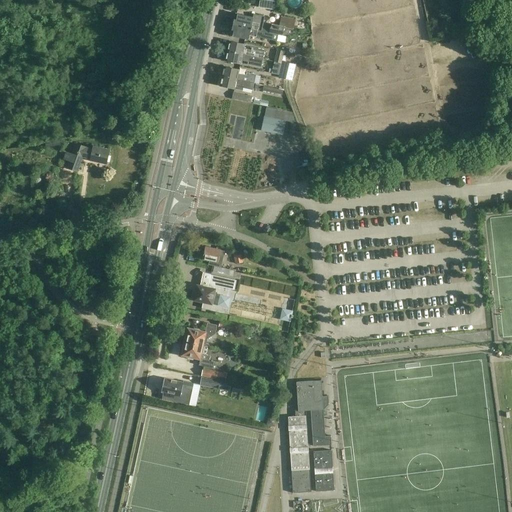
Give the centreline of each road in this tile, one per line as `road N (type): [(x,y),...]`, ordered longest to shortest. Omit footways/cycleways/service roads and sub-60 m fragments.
road 1 (track): [(511,138),(304,184)]
road 2 (primary): [(96,511),(137,326)]
road 3 (primary): [(168,181),(208,0)]
road 4 (unknown): [(323,335),(333,490)]
road 5 (unclassified): [(137,326),(86,315),(59,299),(33,244)]
road 6 (primary): [(137,326),(164,198)]
